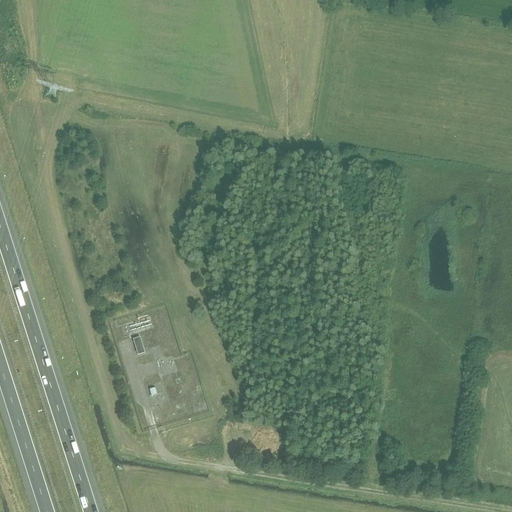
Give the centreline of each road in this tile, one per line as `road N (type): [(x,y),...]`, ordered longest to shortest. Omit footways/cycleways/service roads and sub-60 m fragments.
road 1 (track): [(501,511),(174,460),(162,454),(153,430)]
road 2 (motorway): [(91,511),(0,225)]
road 3 (motorway): [(0,365),(46,511)]
